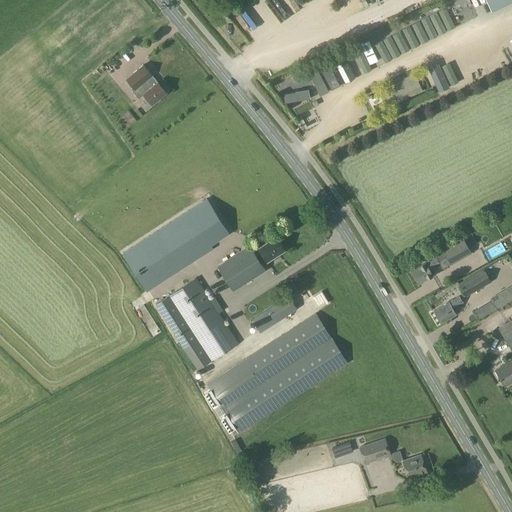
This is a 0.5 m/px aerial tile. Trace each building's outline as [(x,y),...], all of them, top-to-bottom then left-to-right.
[(63,0),(56,5),(82,40),(108,21),(92,0),(63,0)] [(436,0),(447,24),(455,20),(446,0),(436,0)] [(460,0),(450,0),(457,19),(466,15),(460,0)] [(478,9),(490,5),(487,0),(465,0),(471,13),(478,10),(478,9)] [(423,6),(434,29),(442,26),(431,2),(423,6)] [(426,29),(424,25),(425,25),(418,8),(411,11),(419,31),(426,29)] [(54,30),(59,28),(53,19),(49,21),(54,30)] [(491,33),(499,52),(511,46),(511,42),(508,34),(511,33),(508,25),(491,33)] [(384,30),(354,34),(357,53),(391,48),(389,39),(377,41),(376,35),(385,34),(384,30)] [(127,89),(150,70),(119,31),(95,50),(127,89)] [(488,34),(478,38),(488,60),(497,56),(488,34)] [(475,41),(469,43),(477,63),(483,60),(475,41)] [(75,42),(23,80),(42,106),(94,68),(75,42)] [(457,48),(466,70),(475,66),(466,45),(457,48)] [(447,53),(455,75),(464,72),(456,50),(447,53)] [(331,70),(350,63),(346,51),(327,57),(331,70)] [(435,58),(440,71),(432,74),(435,83),(452,77),(444,55),(435,58)] [(303,65),(311,84),(326,77),(318,59),(303,65)] [(75,87),(89,103),(111,84),(98,68),(75,87)] [(288,95),(304,89),(297,73),(288,77),(286,73),(280,76),(288,95)] [(403,80),(385,89),(392,105),(422,91),(414,73),(402,79),(403,80)] [(430,74),(423,77),(425,83),(433,80),(430,74)] [(166,92),(157,82),(153,76),(133,92),(138,98),(144,94),(152,104),(166,92)] [(337,114),(342,125),(366,114),(361,103),(337,114)] [(131,108),(109,126),(114,131),(136,113),(131,108)] [(101,133),(109,145),(118,139),(109,127),(101,133)] [(211,245),(229,233),(207,199),(122,253),(147,291),(213,249),(211,245)] [(462,236),(440,248),(450,265),(472,254),(462,236)] [(276,237),(258,248),(267,261),(284,250),(276,237)] [(250,246),(218,267),(233,290),(265,269),(250,246)] [(420,267),(411,272),(418,285),(432,276),(429,270),(440,264),(436,257),(425,263),(424,262),(419,266),(420,267)] [(459,283),(466,295),(490,281),(483,269),(459,283)] [(196,278),(156,304),(198,370),(238,343),(219,313),(223,310),(214,296),(210,299),(196,278)] [(297,290),(292,283),(291,283),(289,284),(284,287),(289,295),(296,290),(297,290)] [(505,305),(511,300),(511,286),(491,299),(493,304),(497,310),(505,305)] [(246,314),(253,326),(284,306),(276,294),(246,314)] [(459,296),(448,302),(453,310),(463,303),(459,296)] [(448,302),(434,311),(441,324),(456,315),(453,310),(448,302)] [(300,304),(289,309),(293,317),(304,311),(300,304)] [(239,433),(347,362),(316,313),(207,384),(212,392),(207,395),(213,404),(218,401),(239,433)] [(511,319),(498,328),(511,351),(511,350),(511,319)] [(511,360),(506,364),(495,370),(504,386),(511,381),(511,360)] [(384,439),(359,447),(365,463),(389,455),(384,439)] [(420,455),(402,461),(408,478),(414,476),(415,478),(423,476),(422,474),(426,472),(420,455)] [(260,468),(251,471),(255,483),(265,481),(260,468)]
